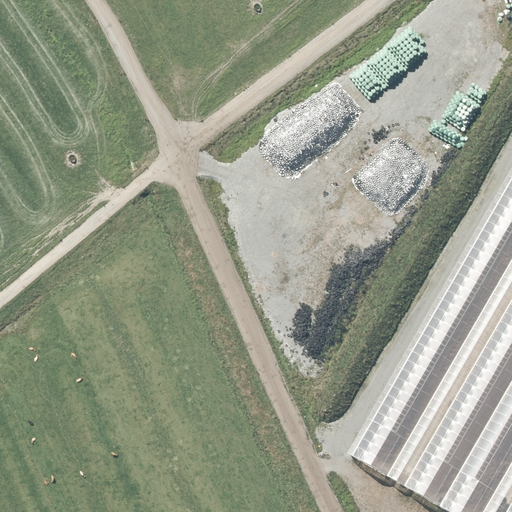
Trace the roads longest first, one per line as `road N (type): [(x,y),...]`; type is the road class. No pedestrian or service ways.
road 1 (track): [(273,86),(217,227),(234,285),(336,511)]
road 2 (track): [(249,142),(213,141),(174,158),(0,299)]
road 3 (track): [(215,0),(273,86),(381,0)]
